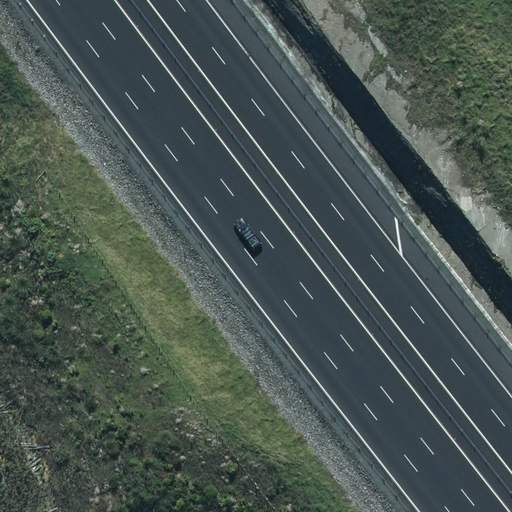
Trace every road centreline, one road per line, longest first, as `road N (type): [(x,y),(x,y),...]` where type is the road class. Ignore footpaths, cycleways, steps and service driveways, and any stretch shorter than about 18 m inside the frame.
road 1 (motorway): [(476,511),(95,0)]
road 2 (motorway): [(191,0),(511,427)]
